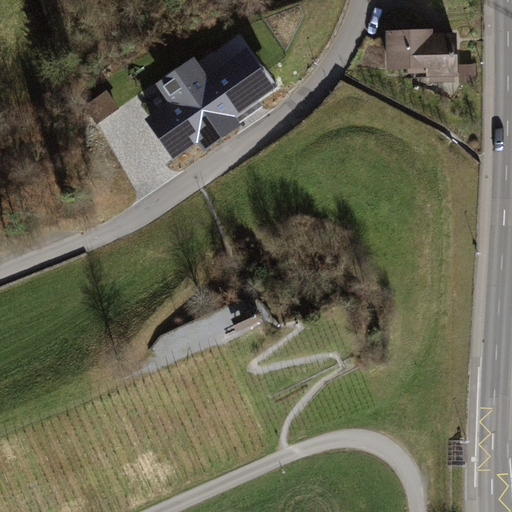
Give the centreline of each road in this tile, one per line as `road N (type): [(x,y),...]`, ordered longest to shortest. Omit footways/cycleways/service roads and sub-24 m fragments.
road 1 (residential): [(494,511),(506,0)]
road 2 (residential): [(367,0),(330,74),(196,180),(114,229),(0,272)]
